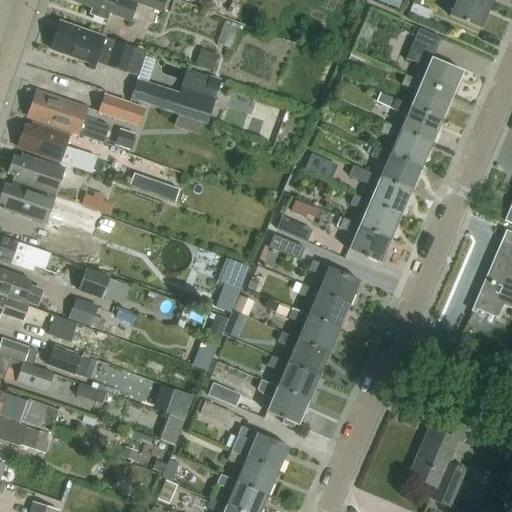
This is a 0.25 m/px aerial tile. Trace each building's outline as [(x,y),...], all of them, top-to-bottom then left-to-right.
[(129,0),(129,2),(122,0),(69,0),(69,1),(93,10),(91,16),(108,22),(111,16),(132,23),(138,5),(162,14),(166,0),(129,0)] [(482,32),(492,8),(472,0),(457,0),(450,18),(482,32)] [(472,0),(492,8),(495,0),(472,0)] [(435,11),(416,3),(412,13),(431,21),(435,11)] [(146,53),(111,42),(106,40),(106,41),(66,27),(64,31),(59,30),(54,46),(59,48),(57,53),(97,67),(97,65),(137,78),(146,53)] [(454,95),(465,71),(435,58),(443,38),(421,28),(408,58),(424,65),(425,63),(432,65),(430,68),(424,82),(454,95)] [(221,54),(204,47),(198,62),(215,68),(221,54)] [(131,99),(130,102),(178,117),(200,124),(206,126),(207,123),(221,81),(186,70),(179,94),(173,92),(147,83),(137,80),(131,99)] [(424,82),(410,76),(407,75),(403,84),(420,92),(414,106),(444,119),(454,95),(424,82)] [(444,119),(414,106),(402,101),(381,92),(378,101),(393,108),(410,115),(404,130),(434,143),(444,119)] [(86,119),(89,111),(43,95),(41,100),(36,98),(30,115),(36,117),(34,121),(80,137),(86,119)] [(97,112),(125,122),(130,107),(102,97),(97,112)] [(86,119),(80,137),(104,145),(110,127),(86,119)] [(434,143),(404,130),(386,123),(382,132),(399,139),(393,154),(423,167),(434,143)] [(25,150),(62,163),(91,173),(96,159),(67,149),(70,139),(33,126),(31,130),(26,128),(20,144),(26,146),(25,150)] [(423,167),(393,154),(376,147),(372,156),(389,163),(383,178),(413,191),(423,167)] [(57,197),(66,171),(23,156),(21,161),(16,159),(10,176),(15,178),(14,182),(57,197)] [(146,161),(129,156),(125,167),(142,173),(146,161)] [(413,191),(383,178),(354,166),(350,176),(378,188),(372,203),(402,215),(413,191)] [(47,225),(50,218),(60,222),(67,204),(13,185),(11,190),(5,188),(0,202),(0,204),(5,206),(4,211),(47,225)] [(87,195),(83,206),(110,216),(114,206),(105,201),(106,197),(96,193),(95,198),(87,195)] [(402,215),(372,203),(355,195),(351,204),(369,211),(362,226),(392,238),(402,215)] [(313,230),(282,217),(277,229),(308,243),(313,230)] [(362,226),(358,224),(345,219),(341,228),(358,235),(351,251),(381,264),(392,238),(362,226)] [(511,280),(511,279),(511,234),(507,232),(475,307),(497,317),(503,302),(511,305),(511,280)] [(74,238),(64,234),(58,255),(79,261),(82,251),(71,247),(74,238)] [(307,248),(276,235),(270,247),(301,260),(307,248)] [(51,256),(30,249),(0,238),(0,262),(33,274),(35,269),(45,272),(51,256)] [(225,259),(217,281),(224,284),(238,290),(247,268),(225,259)] [(321,293),(352,306),(362,281),(314,262),(310,272),(327,279),(321,293)] [(88,269),(80,292),(104,300),(112,278),(88,269)] [(44,291),(31,287),(33,284),(0,272),(0,295),(25,304),(38,309),(44,291)] [(251,278),(247,288),(255,291),(259,282),(251,278)] [(224,284),(215,308),(230,314),(239,291),(238,290),(224,284)] [(352,306),(321,293),(304,286),(300,295),(317,302),(311,317),(341,330),(352,306)] [(24,323),(29,308),(0,297),(0,316),(1,315),(24,323)] [(96,317),(99,307),(77,299),(69,320),(108,334),(112,323),(96,317)] [(293,312),(285,309),(282,316),(290,319),(293,312)] [(341,330),(311,317),(294,310),(293,312),(290,319),(306,326),(300,341),(331,353),(341,330)] [(232,313),(229,320),(242,326),(245,319),(232,313)] [(107,337),(55,318),(49,335),(101,354),(107,337)] [(331,353),(300,341),(284,334),(279,344),(296,351),(290,365),(320,378),(331,353)] [(0,355),(24,364),(29,351),(0,340),(0,355)] [(54,349),(48,366),(76,377),(82,360),(54,349)] [(5,380),(16,383),(48,394),(53,377),(0,358),(0,379),(4,381),(5,380)] [(320,378),(290,365),(281,361),(273,358),(269,367),(286,375),(280,389),(310,402),(320,378)] [(310,402),(280,389),(262,382),(258,392),(276,399),(269,414),(285,421),(283,425),(294,429),(296,425),(299,427),(310,402)] [(239,395),(211,383),(206,395),(234,408),(239,395)] [(103,405),(107,396),(81,386),(77,396),(103,405)] [(173,391),(169,403),(189,410),(193,399),(173,391)] [(59,412),(29,401),(21,422),(51,433),(59,412)] [(231,413),(204,401),(198,413),(226,426),(231,413)] [(84,415),(81,423),(93,427),(96,419),(84,415)] [(52,437),(0,419),(0,441),(21,448),(21,447),(45,455),(52,437)] [(408,478),(435,490),(431,500),(449,508),(465,473),(448,465),(458,442),(462,444),(468,429),(444,419),(437,433),(429,430),(408,478)] [(232,452),(244,457),(279,472),(290,448),(243,428),(239,438),(232,452)] [(128,431),(126,437),(149,446),(151,439),(128,431)] [(124,448),(121,457),(133,462),(137,452),(124,448)] [(279,472),(244,457),(232,452),(228,462),(245,469),(239,483),(269,496),(279,472)] [(168,461),(161,479),(171,483),(178,465),(168,461)] [(239,483),(237,482),(222,476),(217,486),(235,493),(229,508),(238,511),(262,511),(269,496),(239,483)] [(165,481),(157,500),(168,505),(177,486),(165,481)] [(238,511),(229,508),(211,500),(207,510),(212,511),(238,511)]
